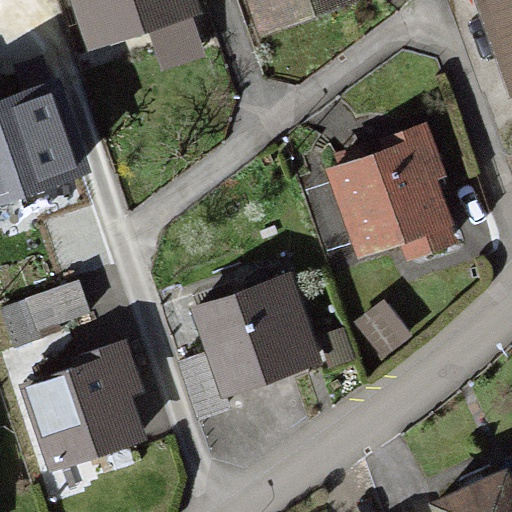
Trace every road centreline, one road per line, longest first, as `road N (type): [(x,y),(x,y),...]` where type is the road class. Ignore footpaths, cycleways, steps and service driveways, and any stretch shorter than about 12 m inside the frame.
road 1 (residential): [(226,509),(133,247),(405,32),(511,292)]
road 2 (residential): [(226,509),(391,401),(511,301)]
